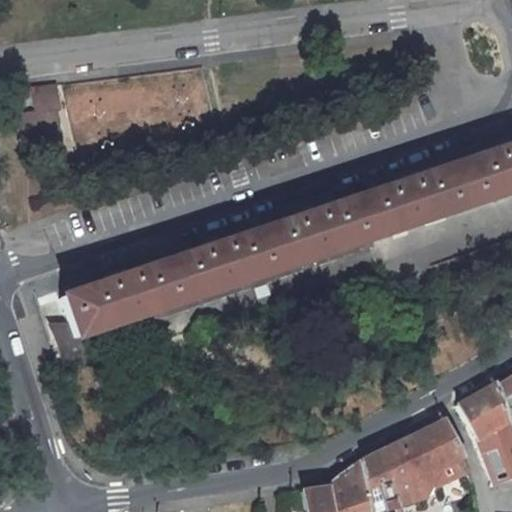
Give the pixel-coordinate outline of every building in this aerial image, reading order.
[(212,128),(202,65),(66,87),(76,150),(212,128)] [(59,111),(56,86),(30,89),(31,97),(23,98),(25,112),(33,111),(33,115),(37,114),(41,137),(58,134),(56,112),(59,111)] [(368,239),(511,190),(511,144),(109,280),(58,297),(71,339),(368,239)] [(368,239),(71,339),(75,348),(371,249),(368,239)] [(511,378),(496,389),(511,435),(511,434),(511,378)] [(511,434),(511,435),(496,389),(495,385),(456,408),(475,446),(490,489),(511,484),(511,434)] [(460,459),(441,422),(359,463),(367,511),(383,511),(418,501),(410,481),(453,463),(460,459)] [(367,511),(359,463),(323,490),(298,494),(300,511),(367,511)]
